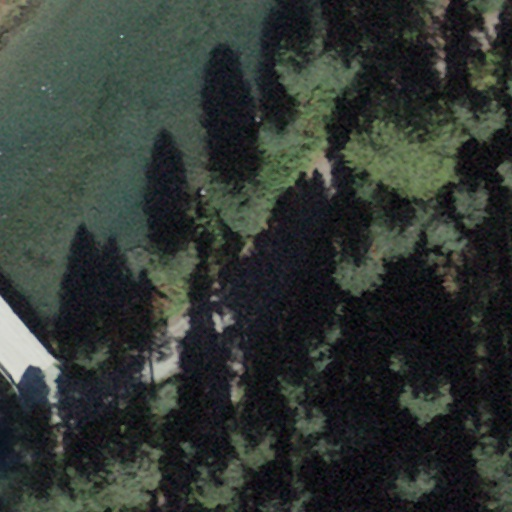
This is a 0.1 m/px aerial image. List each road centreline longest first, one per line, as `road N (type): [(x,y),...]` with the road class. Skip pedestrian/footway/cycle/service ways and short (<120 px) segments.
road 1 (track): [(164,511),(260,286),(475,33),(511,2)]
road 2 (track): [(260,286),(65,422)]
